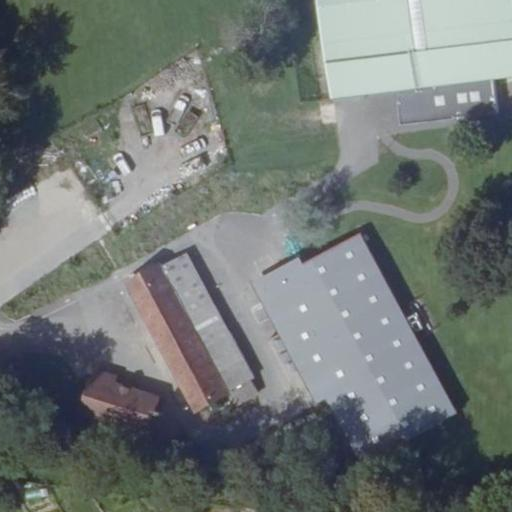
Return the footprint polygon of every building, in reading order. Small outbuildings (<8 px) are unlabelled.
[(511,0),(328,0),(340,107),(405,99),(406,115),(410,114),(412,134),(505,123),(502,90),(511,88),(511,0)] [(463,422),(368,241),(310,271),(270,294),(286,325),(290,323),(297,337),(287,342),(325,410),(334,405),(370,473),(463,422)] [(252,384),(255,383),(189,261),(166,273),(164,271),(131,290),(200,418),(229,401),(234,409),(258,397),(252,384)] [(286,325),(270,294),(310,271),(307,264),(259,290),(287,342),(297,337),(290,323),(286,325)] [(215,289),(221,299),(226,295),(221,286),(215,289)] [(168,420),(160,417),(164,405),(99,384),(87,422),(152,443),(153,438),(168,443),(173,425),(166,423),(168,420)]
